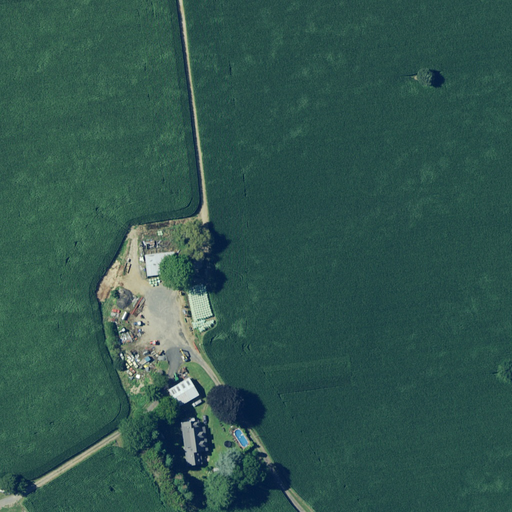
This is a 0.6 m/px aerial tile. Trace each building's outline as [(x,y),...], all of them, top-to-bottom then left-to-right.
[(168,239),(157,240),(158,248),(168,247),(168,239)] [(154,240),(145,241),(145,249),(154,248),(154,240)] [(174,252),(144,254),(146,277),(176,274),(174,252)] [(188,378),(168,390),(178,407),(198,395),(188,378)] [(198,416),(185,418),(186,422),(179,423),(185,467),(206,465),(205,452),(207,452),(204,426),(200,427),(198,416)]
